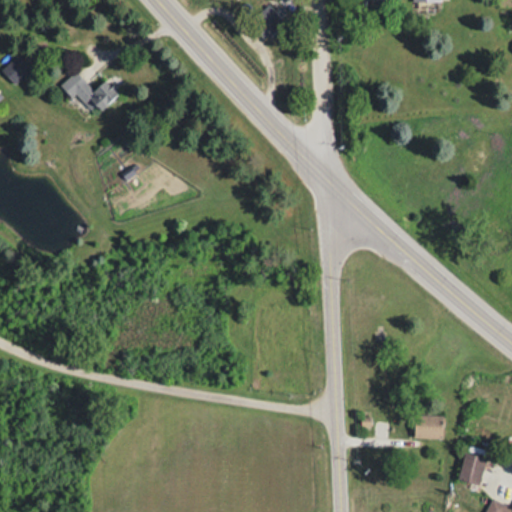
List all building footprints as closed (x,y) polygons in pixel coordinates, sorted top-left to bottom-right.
[(283,20),(266,5),(253,19),(269,34),(283,20)] [(30,69),(16,54),(0,68),(0,70),(13,84),(30,69)] [(59,83),(84,113),(93,105),(98,110),(118,93),(105,78),(91,90),(75,70),(59,83)] [(441,415),(412,415),(412,438),(441,438),(441,415)] [(459,479),(476,484),(485,458),(467,452),(459,479)] [(511,511),(511,505),(511,507),(490,498),(483,511),(511,511)]
